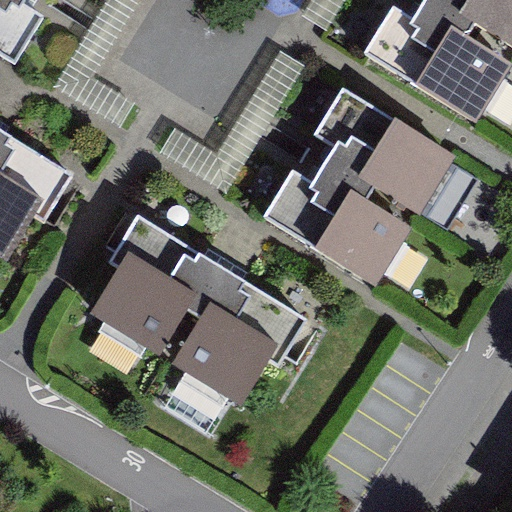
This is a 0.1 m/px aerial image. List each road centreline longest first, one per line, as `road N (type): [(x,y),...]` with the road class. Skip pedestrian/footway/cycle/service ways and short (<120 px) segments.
road 1 (residential): [(0,399),(199,511)]
road 2 (residential): [(386,511),(511,320)]
